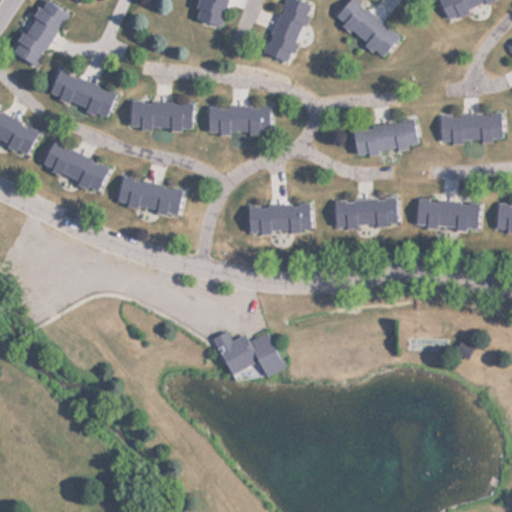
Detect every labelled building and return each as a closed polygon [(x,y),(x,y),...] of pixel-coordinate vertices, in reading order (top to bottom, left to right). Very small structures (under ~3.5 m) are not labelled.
[(36,67),(64,11),(42,0),(39,0),(12,55),(36,67)] [(216,27),(225,0),(197,0),(191,18),(216,27)] [(308,5),(296,0),(282,0),(262,53),(286,63),(308,5)] [(379,58),(398,37),(355,0),(346,0),(332,17),(379,58)] [(435,0),(445,20),(488,0),(435,0)] [(45,95),(106,117),(115,91),(54,70),(45,95)] [(191,101),(126,101),(126,129),(191,129),(191,101)] [(204,105),(204,133),(267,133),(267,105),(204,105)] [(0,143),(25,155),(37,130),(0,112),(0,143)] [(499,140),(499,113),(437,114),(437,140),(499,140)] [(352,154),(415,146),(412,119),(349,127),(352,154)] [(94,192),(106,167),(50,140),(38,165),(94,192)] [(181,188),(118,177),(113,203),(177,214),(181,188)] [(395,224),(395,198),(331,200),(332,226),(395,224)] [(477,202),(414,199),(413,226),(475,229),(477,202)] [(309,230),(308,204),(243,206),(244,232),(309,230)] [(511,230),(511,204),(494,204),(493,230),(511,230)] [(210,338),(226,376),(254,364),(260,378),(279,369),(264,334),(245,342),(242,335),(228,341),(224,332),(210,338)]
